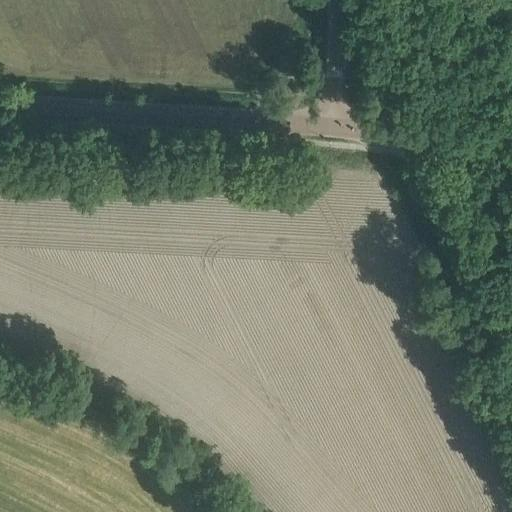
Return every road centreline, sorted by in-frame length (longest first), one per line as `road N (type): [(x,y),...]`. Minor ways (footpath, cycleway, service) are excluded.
road 1 (tertiary): [(331,127),(0,107)]
road 2 (unclassified): [(511,362),(433,198),(419,132)]
road 3 (unclassified): [(331,127),(335,0)]
